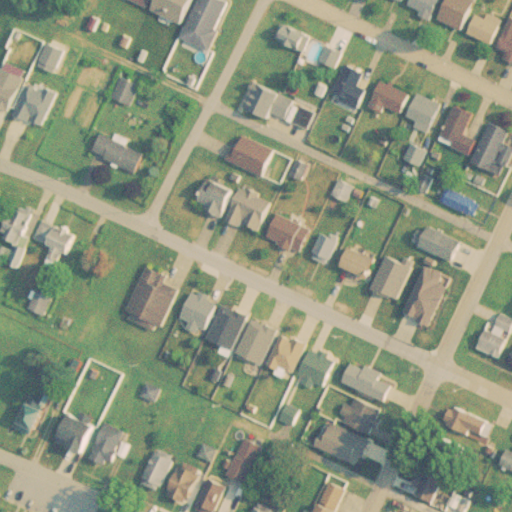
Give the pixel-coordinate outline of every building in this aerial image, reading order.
[(187,25),(197,0),(161,0),(156,12),(187,25)] [(235,1),(232,0),(202,0),(187,39),(214,50),(235,1)] [(436,18),(445,0),(415,0),(412,6),(436,18)] [(480,0),(451,0),(443,20),(467,30),(480,0)] [(472,33),(495,45),(508,20),(493,12),(490,17),(482,13),(472,33)] [(279,43),(341,67),(349,49),(286,25),(279,43)] [(508,59),(511,60),(511,29),(510,29),(502,47),(511,51),(508,59)] [(335,101),(362,112),(371,89),(364,86),(369,72),(349,64),(335,101)] [(25,88),(0,76),(0,105),(14,112),(25,88)] [(415,94),(386,80),(373,107),(387,113),(390,107),(406,114),(415,94)] [(34,81),(19,115),(48,127),(63,94),(34,81)] [(249,108),(274,118),(276,113),(294,119),(301,99),(258,83),(249,108)] [(409,121),(433,133),(447,105),(424,93),(409,121)] [(478,114),(460,106),(443,141),(475,155),(482,140),(469,134),(478,114)] [(305,128),(319,120),(311,107),(297,114),(305,128)] [(507,176),(511,163),(511,145),(509,144),(511,136),(511,130),(493,123),(477,165),(507,176)] [(269,176),(280,150),(244,133),(232,160),(269,176)] [(141,173),(150,153),(106,134),(97,153),(141,173)] [(238,192),(215,180),(202,205),(225,217),(238,192)] [(277,199),(245,187),(232,221),(264,233),(277,199)] [(446,202),(478,217),(485,202),(453,187),(446,202)] [(25,247),(40,211),(21,203),(5,239),(25,247)] [(317,228),(281,214),(271,240),(307,254),(317,228)] [(80,235),(47,220),(39,239),(72,254),(80,235)] [(424,231),(418,243),(458,263),(468,243),(434,226),(430,234),(424,231)] [(331,271),(344,240),(328,233),(315,264),(331,271)] [(371,280),(381,260),(356,247),(346,267),(371,280)] [(418,268),(392,257),(377,289),(403,301),(418,268)] [(125,314),(161,329),(180,283),(168,279),(170,274),(145,264),(125,314)] [(224,301),(201,288),(182,321),(205,334),(224,301)] [(44,315),(50,297),(34,292),(28,309),(44,315)] [(212,338),(238,349),(253,314),(228,302),(212,338)] [(511,340),(511,315),(504,312),(498,331),(489,328),(482,348),(506,357),(511,340)] [(283,329),(257,317),(242,351),(267,363),(283,329)] [(312,343),(287,332),(274,362),(299,373),(312,343)] [(329,386),(343,357),(317,345),(303,374),(329,386)] [(387,372),(356,359),(347,381),(390,399),(398,383),(385,377),(387,372)] [(389,407),(355,396),(346,422),(380,433),(389,407)] [(495,425),(464,406),(443,442),(473,460),(495,425)] [(89,451),(99,424),(71,413),(61,441),(89,451)] [(334,420),(322,446),(363,465),(375,439),(334,420)] [(115,466),(133,433),(112,422),(94,455),(115,466)] [(250,482),(267,447),(250,439),(244,453),(243,452),(232,474),(250,482)] [(146,481),(164,490),(181,457),(162,447),(146,481)] [(190,503),(207,473),(188,462),(170,492),(190,503)] [(417,493),(437,502),(450,473),(430,464),(417,493)] [(318,494),(324,478),(312,474),(306,490),(318,494)] [(218,511),(233,485),(215,476),(200,507),(210,511),(218,511)] [(341,511),(351,488),(333,480),(319,511),(341,511)] [(472,510),(472,496),(455,496),(455,510),(472,510)]
